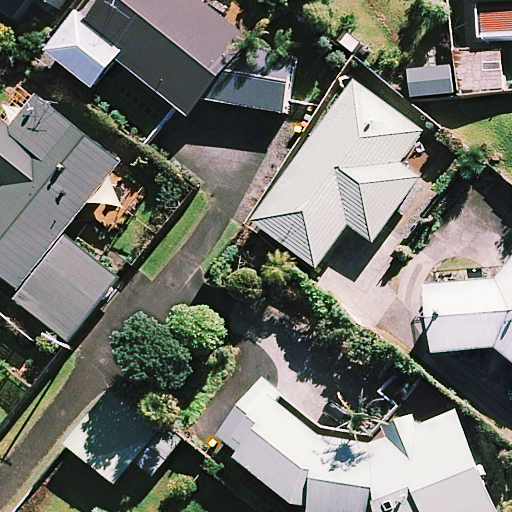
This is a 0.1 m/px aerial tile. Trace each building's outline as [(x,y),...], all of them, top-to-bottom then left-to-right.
[(71,0),(0,0),(0,9),(19,24),(37,0),(44,0),(61,13),(71,0)] [(219,0),(124,0),(99,33),(87,23),(57,61),(102,96),(125,68),(196,123),(210,105),(289,120),(299,67),(272,58),(211,11),(219,0)] [(511,0),(478,0),(480,43),(511,42),(511,0)] [(504,54),(459,52),(458,95),(503,96),(504,54)] [(433,132),(361,83),(261,230),(325,273),(354,230),(380,247),(424,183),(406,171),(433,132)] [(125,170),(37,101),(0,147),(0,187),(8,194),(0,204),(0,276),(27,297),(21,304),(74,346),(126,281),(71,238),(125,170)] [(511,282),(507,288),(436,299),(444,355),(504,353),(511,359),(511,282)] [(499,511),(457,406),(390,434),(394,443),(372,451),(329,442),(266,391),(221,445),(302,511),(308,511),(499,511)] [(181,449),(114,397),(72,450),(122,489),(140,466),(158,480),(181,449)]
